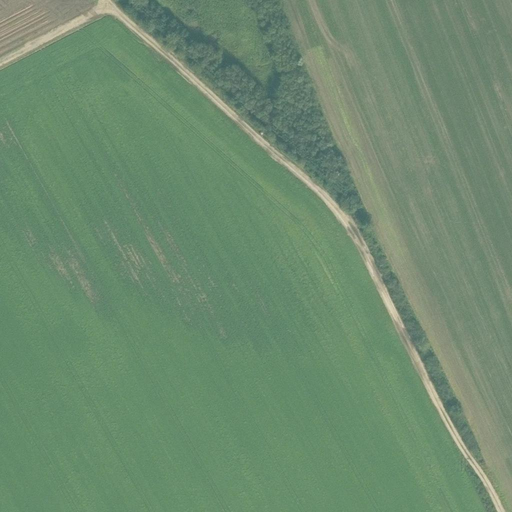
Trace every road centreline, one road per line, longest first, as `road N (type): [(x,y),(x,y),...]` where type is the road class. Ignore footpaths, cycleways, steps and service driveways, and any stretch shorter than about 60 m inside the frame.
road 1 (track): [(109,4),(356,221),(500,511)]
road 2 (track): [(0,62),(109,4)]
